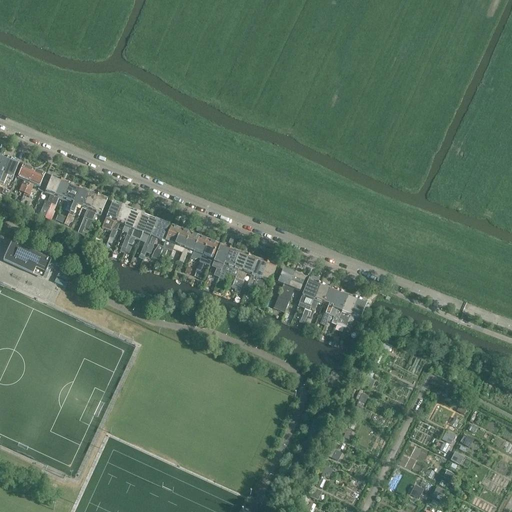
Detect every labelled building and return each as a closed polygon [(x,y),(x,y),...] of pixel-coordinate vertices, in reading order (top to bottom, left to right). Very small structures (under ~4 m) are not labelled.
[(0,155),(0,180),(9,159),(0,155)] [(9,159),(0,180),(0,183),(3,185),(7,178),(11,180),(19,163),(9,159)] [(34,170),(23,165),(17,179),(23,182),(19,192),(24,194),(34,170)] [(34,170),(24,194),(29,196),(34,186),(40,188),(39,190),(42,191),(48,176),(44,175),(45,174),(34,170)] [(45,202),(39,215),(46,218),(49,210),(61,181),(51,177),(48,176),(42,191),(45,193),(45,194),(50,196),(47,203),(45,202)] [(46,218),(45,219),(51,221),(55,212),(54,212),(55,209),(54,208),(58,199),(63,201),(70,185),(61,181),(49,210),(46,218)] [(70,185),(63,201),(68,203),(65,211),(70,213),(79,188),(70,185)] [(67,219),(65,225),(69,226),(77,207),(82,209),(89,192),(79,188),(70,213),(67,219)] [(89,192),(82,209),(86,211),(77,234),(82,236),(88,220),(98,196),(89,192)] [(98,196),(88,220),(85,228),(89,229),(92,222),(95,214),(100,216),(107,200),(98,196)] [(113,202),(106,219),(101,229),(111,233),(122,206),(113,202)] [(111,233),(109,237),(113,239),(119,225),(124,227),(131,210),(122,206),(111,233)] [(126,236),(122,248),(125,249),(127,245),(127,244),(128,244),(140,214),(131,210),(124,227),(122,232),(127,235),(126,236)] [(150,217),(140,214),(128,244),(132,246),(134,239),(139,242),(150,217)] [(58,215),(55,221),(65,225),(67,219),(58,215)] [(150,217),(139,242),(145,244),(141,254),(144,256),(146,252),(148,245),(159,221),(150,217)] [(148,245),(146,252),(150,254),(156,240),(164,243),(165,242),(167,237),(169,231),(166,230),(168,225),(159,221),(148,245)] [(164,243),(159,255),(164,257),(166,250),(172,252),(174,246),(181,230),(171,226),(169,231),(167,237),(165,242),(164,243)] [(181,230),(174,246),(184,249),(190,234),(181,230)] [(184,249),(178,264),(182,266),(187,254),(192,255),(199,237),(190,234),(184,249)] [(208,241),(199,237),(192,255),(190,261),(194,262),(196,261),(200,262),(208,241)] [(209,267),(212,260),(218,245),(208,241),(200,262),(196,271),(199,272),(203,262),(206,263),(206,264),(207,266),(209,267)] [(3,260),(3,262),(42,280),(43,278),(51,261),(11,243),(3,260)] [(152,252),(150,258),(157,261),(162,248),(158,246),(152,252)] [(220,246),(216,256),(212,268),(216,269),(213,276),(218,278),(230,250),(220,246)] [(218,278),(218,280),(222,281),(225,274),(230,276),(239,253),(230,250),(218,278)] [(239,253),(230,276),(235,278),(231,288),(235,290),(248,257),(239,253)] [(257,260),(248,257),(235,290),(234,292),(239,294),(246,275),(251,277),(257,260)] [(251,277),(246,288),(251,290),(249,295),(254,298),(258,288),(267,264),(257,260),(251,277)] [(267,264),(258,288),(262,289),(264,282),(272,285),(279,269),(267,264)] [(282,286),(278,297),(273,309),(284,314),(289,302),(283,300),(294,274),(283,270),(279,280),(277,283),(282,286)] [(55,282),(65,286),(70,275),(60,271),(55,282)] [(283,300),(289,302),(294,290),(299,293),(301,289),(301,288),(305,278),(294,274),(283,300)] [(311,281),(300,308),(305,310),(303,314),(308,316),(320,285),(311,281)] [(320,285),(308,316),(307,318),(311,319),(315,311),(318,303),(323,305),(329,288),(320,285)] [(329,288),(323,305),(328,307),(325,314),(320,325),(324,327),(325,326),(329,316),(338,292),(329,288)] [(329,316),(326,322),(336,326),(337,325),(348,296),(338,292),(329,316)] [(348,296),(337,325),(341,327),(346,329),(346,328),(351,316),(357,300),(348,296)] [(357,300),(351,316),(346,328),(350,330),(352,326),(352,325),(355,318),(360,320),(367,304),(357,300)] [(446,430),(442,439),(451,444),(456,435),(446,430)] [(465,435),(461,442),(469,447),(474,440),(465,435)] [(332,457),(339,460),(342,453),(335,450),(332,457)] [(455,452),(451,460),(461,464),(464,456),(455,452)] [(326,467),(322,475),(329,478),(333,470),(326,467)] [(311,496),(319,499),(322,492),(314,488),(311,496)]
